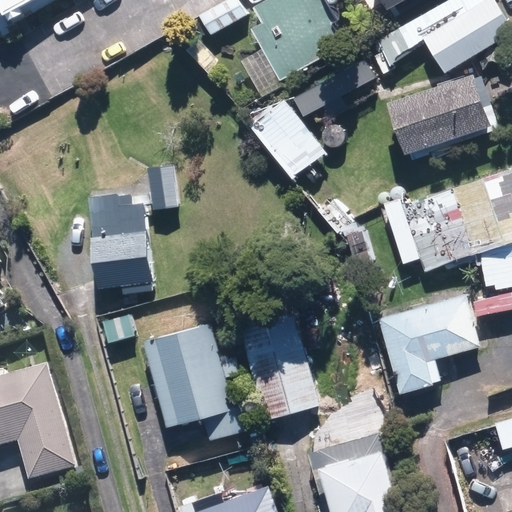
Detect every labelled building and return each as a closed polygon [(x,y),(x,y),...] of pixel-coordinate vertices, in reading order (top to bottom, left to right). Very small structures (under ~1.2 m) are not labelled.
[(0,0),(0,23),(40,0),(0,0)] [(248,18),(236,0),(234,0),(200,22),(211,40),(248,18)] [(321,0),(273,0),(254,11),(263,26),(252,32),(282,84),(348,46),(321,0)] [(358,0),(366,13),(378,5),(386,18),(417,0),(358,0)] [(511,35),(490,0),(421,41),(442,78),(511,37),(511,35)] [(221,66),(187,27),(174,38),(208,77),(221,66)] [(475,79),(387,108),(404,161),(492,132),(475,79)] [(301,131),(280,106),(250,132),(271,156),(301,131)] [(327,150),(330,151),(333,152),(335,152),(338,151),(341,150),(343,149),(345,147),(347,145),(348,143),(349,140),(349,138),(349,135),(349,133),(348,130),(347,128),(345,126),(343,124),(341,123),(338,122),(336,121),(333,121),(330,122),(328,123),(326,124),(324,126),(322,128),(320,130),(319,132),(319,135),(319,138),(319,140),(320,143),(322,145),(323,147),(325,149),(327,150)] [(378,161),(360,166),(377,227),(395,222),(378,161)] [(174,167),(147,171),(154,213),(181,209),(177,189),(174,167)] [(423,274),(481,256),(486,294),(511,290),(511,172),(402,207),(423,274)] [(358,220),(324,189),(310,204),(344,235),(358,220)] [(143,194),(89,201),(102,292),(156,285),(143,194)] [(466,297),(378,320),(399,397),(444,385),(438,363),(480,351),(466,297)] [(234,316),(264,424),(321,408),(292,300),(234,316)] [(212,326),(143,345),(167,432),(203,423),(208,444),(247,433),(240,406),(234,408),(212,326)] [(48,369),(0,382),(0,452),(18,447),(29,486),(78,472),(48,369)] [(401,511),(381,434),(307,453),(321,511),(401,511)] [(277,511),(269,488),(201,511),(277,511)]
